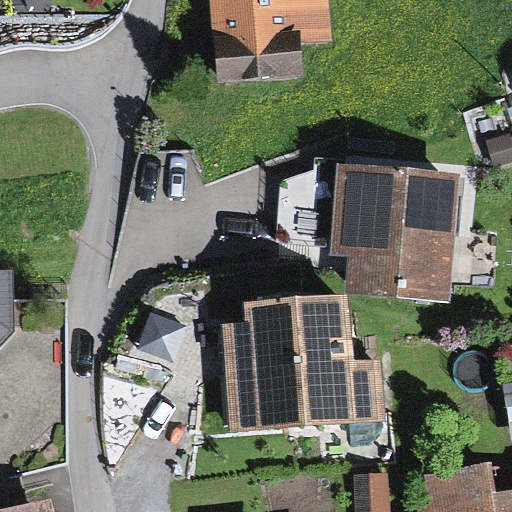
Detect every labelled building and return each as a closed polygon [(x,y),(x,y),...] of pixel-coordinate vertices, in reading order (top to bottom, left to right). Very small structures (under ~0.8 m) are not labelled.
[(208,0),(216,83),(307,75),(301,0),(208,0)] [(336,294),(449,304),(459,184),(346,174),(336,294)] [(10,264),(0,264),(0,347),(13,334),(10,264)] [(225,323),(228,438),(376,435),(374,319),(225,323)] [(511,511),(511,470),(413,485),(416,511),(511,511)]
